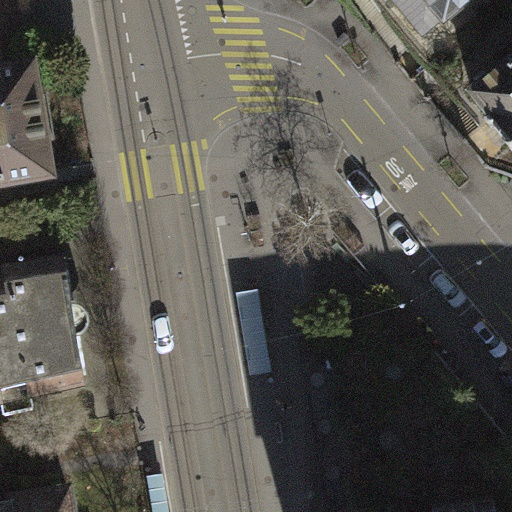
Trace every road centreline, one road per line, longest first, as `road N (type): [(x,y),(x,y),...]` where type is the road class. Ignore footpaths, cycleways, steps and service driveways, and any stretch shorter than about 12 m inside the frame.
road 1 (residential): [(511,300),(356,112),(314,75),(279,58),(236,52),(145,60)]
road 2 (tertiary): [(219,511),(145,60)]
